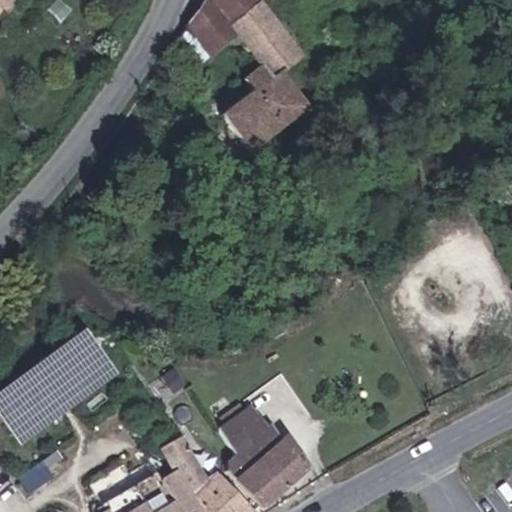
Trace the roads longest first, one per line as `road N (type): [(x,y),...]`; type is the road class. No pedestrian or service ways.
road 1 (tertiary): [(0,236),(120,95),(180,0)]
road 2 (secondary): [(337,511),(511,416)]
